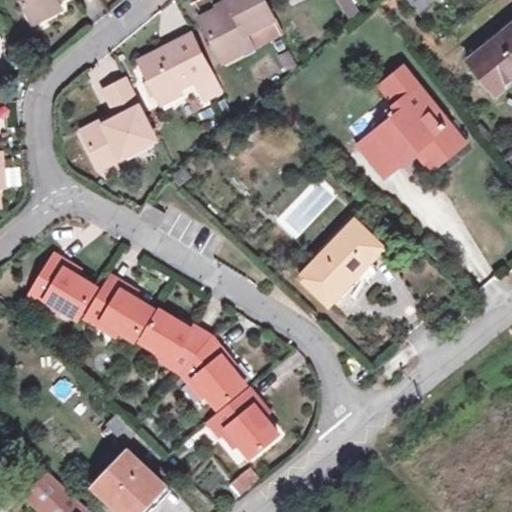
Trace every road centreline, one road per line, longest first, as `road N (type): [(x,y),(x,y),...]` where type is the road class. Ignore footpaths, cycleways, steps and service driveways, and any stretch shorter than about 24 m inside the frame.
road 1 (residential): [(356,428),(334,373),(299,328),(77,192),(55,195)]
road 2 (residential): [(55,195),(43,89),(148,0)]
road 3 (residential): [(356,428),(511,301)]
road 4 (residential): [(258,511),(356,428)]
